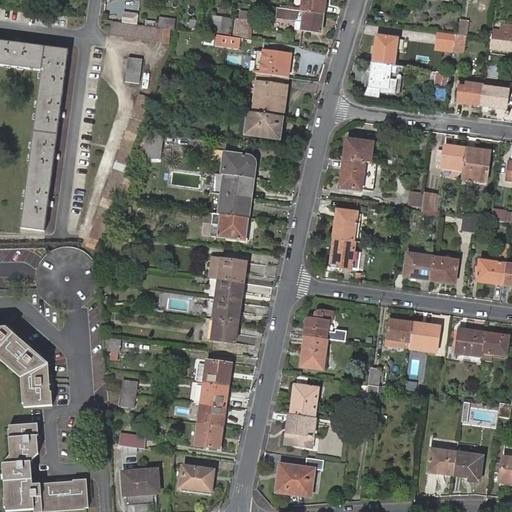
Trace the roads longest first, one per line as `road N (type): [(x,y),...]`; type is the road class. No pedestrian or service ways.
road 1 (residential): [(288,282),(239,511)]
road 2 (residential): [(511,313),(288,282)]
road 3 (residential): [(328,105),(511,132)]
road 4 (residential): [(328,105),(288,282)]
